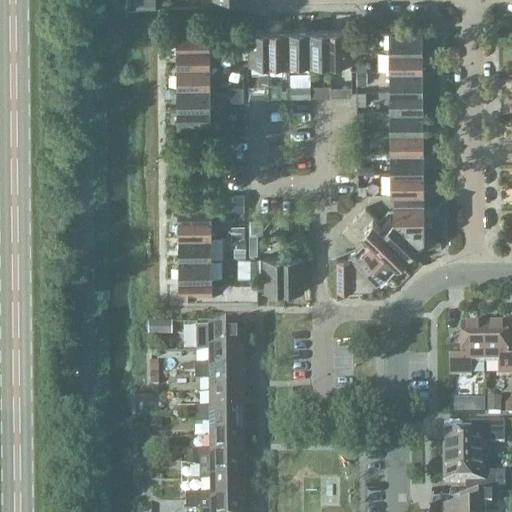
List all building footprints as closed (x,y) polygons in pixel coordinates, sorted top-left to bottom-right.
[(389,51),(423,50),(422,29),(400,30),(399,24),(385,24),(385,30),(389,30),(389,51)] [(177,46),(210,46),(210,25),(176,25),(177,46)] [(310,64),(330,64),(330,30),(310,31),(310,64)] [(330,30),(330,64),(351,64),(351,30),(330,30)] [(248,65),(269,64),(269,31),(248,31),(248,46),(248,56),(248,65)] [(269,64),(290,64),(289,31),(269,31),(269,64)] [(290,64),(310,64),(310,31),(289,31),(290,64)] [(177,67),(210,66),(210,46),(177,46),(177,67)] [(389,71),(423,71),(423,50),(389,51),(389,71)] [(177,87),(210,87),(210,66),(177,67),(177,87)] [(390,92),(423,91),(423,71),(389,71),(390,92)] [(367,72),(357,72),(357,85),(367,84),(367,72)] [(270,85),(249,85),(249,97),(270,97),(270,85)] [(283,85),(270,85),(270,97),(282,97),(283,85)] [(310,85),(290,85),(290,97),(310,97),(310,85)] [(331,85),(310,85),(310,97),(331,96),(331,85)] [(177,107),(211,107),(210,87),(177,87),(177,107)] [(243,87),(231,87),(232,101),(244,101),(243,87)] [(352,87),(343,87),(343,96),(352,96),(352,87)] [(390,112),(423,111),(423,91),(390,92),(390,112)] [(366,92),(357,92),(357,105),(366,105),(366,92)] [(211,107),(177,107),(177,128),(211,128),(211,107)] [(390,133),(424,132),(423,111),(390,112),(390,133)] [(365,112),(357,112),(357,124),(365,124),(365,112)] [(390,153),(424,152),(424,132),(390,133),(390,153)] [(367,133),(357,133),(358,145),(368,145),(367,133)] [(391,173),(424,173),(424,152),(390,153),(391,173)] [(374,165),(358,165),(358,173),(374,173),(374,165)] [(424,173),(391,173),(391,194),(424,194),(424,173)] [(367,186),(359,186),(359,195),(367,194),(367,186)] [(244,195),(233,196),(233,210),(244,210),(244,195)] [(178,217),(212,217),(211,196),(178,196),(178,217)] [(389,221),(414,246),(425,235),(424,200),(394,200),(394,216),(389,221)] [(414,246),(389,221),(384,226),(365,208),(354,220),(398,262),(414,246)] [(179,238),(212,237),(212,217),(178,217),(179,238)] [(262,219),(250,219),(251,255),(259,255),(258,233),(262,233),(262,219)] [(293,220),(283,220),(283,228),(293,228),(293,220)] [(381,280),(398,262),(354,220),(343,231),(361,250),(356,255),(381,280)] [(234,224),(231,228),(231,237),(234,237),(244,237),(244,224),(234,224)] [(179,258),(212,258),(212,237),(179,238),(179,258)] [(244,237),(234,237),(235,245),(244,245),(244,237)] [(371,290),(381,280),(356,255),(351,260),(336,260),(336,291),(371,290)] [(283,258),(284,291),(305,291),(304,257),(283,258)] [(179,279),(212,278),(212,258),(179,258),(179,279)] [(263,291),(284,291),(283,258),(262,258),(263,291)] [(212,278),(179,279),(179,299),(213,299),(212,278)] [(256,278),(244,279),(244,291),(256,290),(256,278)] [(172,323),(149,323),(149,336),(172,336),(172,325),(172,323)] [(210,325),(197,325),(197,331),(197,353),(209,353),(244,352),(244,330),(232,330),(232,324),(210,325)] [(471,367),(485,367),(485,326),(461,326),(461,349),(449,349),(450,378),(471,378),(471,367)] [(485,326),(485,367),(499,367),(499,378),(511,377),(511,348),(508,349),(508,326),(485,326)] [(195,375),(244,374),(244,352),(209,353),(209,366),(195,366),(195,373),(195,375)] [(158,364),(150,364),(150,374),(158,374),(158,364)] [(210,396),(245,396),(244,374),(195,375),(195,383),(210,383),(210,396)] [(158,375),(150,376),(150,385),(158,385),(158,375)] [(245,417),(245,396),(210,396),(210,409),(195,409),(195,418),(245,417)] [(468,403),(453,403),(453,415),(468,415),(468,403)] [(501,403),(489,403),(489,415),(501,415),(501,403)] [(195,409),(173,410),(173,418),(195,418),(195,409)] [(210,439),(245,439),(245,417),(195,418),(196,426),(210,426),(210,439)] [(150,429),(162,429),(162,419),(150,419),(150,429)] [(443,460),(484,460),(484,445),(504,445),(504,424),(472,424),(472,436),(443,436),(443,460)] [(186,461),(245,460),(245,439),(210,439),(210,452),(186,452),(186,461)] [(200,483),(211,482),(246,482),(245,460),(186,461),(186,466),(197,469),(200,469),(200,483)] [(484,460),(443,460),(444,484),(473,484),(473,496),(505,496),(505,475),(484,475),(484,460)] [(186,504),(246,504),(246,482),(211,482),(211,496),(186,496),(186,504)] [(443,511),(484,511),(484,510),(496,510),(496,496),(464,497),(464,509),(444,509),(443,511)]
